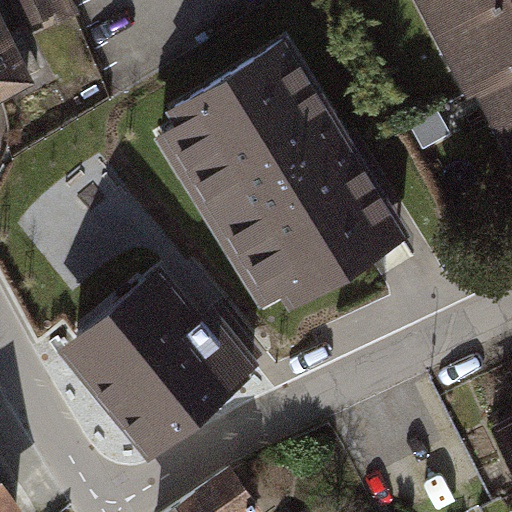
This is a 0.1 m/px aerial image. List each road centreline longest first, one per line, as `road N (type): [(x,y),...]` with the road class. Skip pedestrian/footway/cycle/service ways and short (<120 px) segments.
road 1 (residential): [(110,501),(511,300)]
road 2 (residential): [(0,334),(110,501)]
